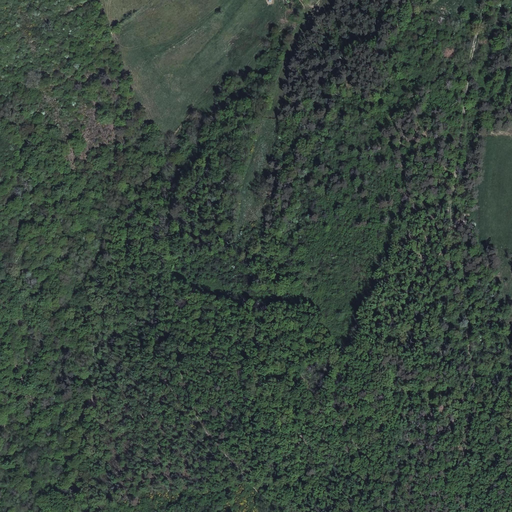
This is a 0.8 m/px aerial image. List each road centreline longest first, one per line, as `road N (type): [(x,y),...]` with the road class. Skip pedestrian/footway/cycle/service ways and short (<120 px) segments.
road 1 (track): [(281,511),(293,450),(358,312),(384,266),(442,216),(490,0)]
road 2 (track): [(128,230),(128,256),(172,326),(200,422),(271,511)]
